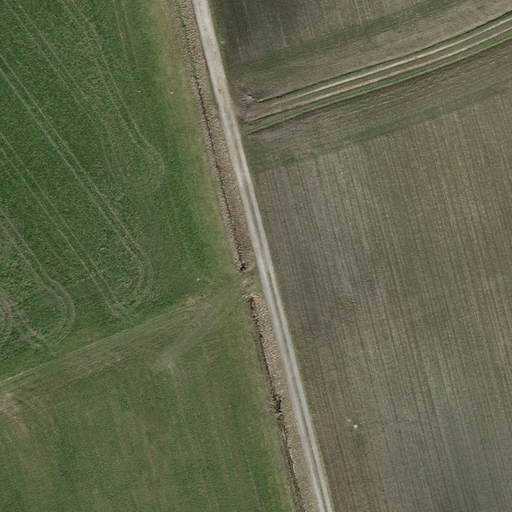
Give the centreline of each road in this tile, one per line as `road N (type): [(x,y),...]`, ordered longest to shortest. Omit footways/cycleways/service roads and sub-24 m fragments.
road 1 (track): [(331,511),(201,0)]
road 2 (track): [(227,106),(271,107),(511,23)]
